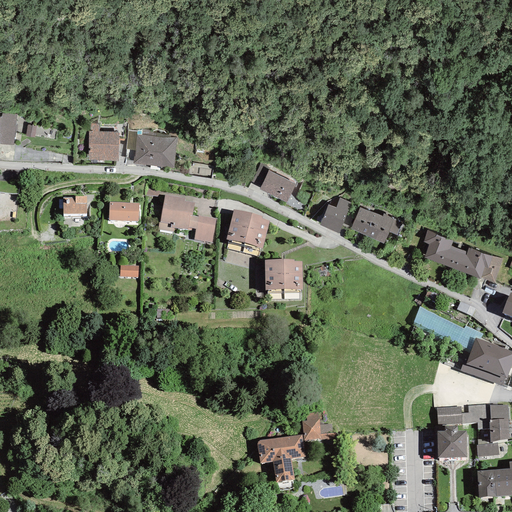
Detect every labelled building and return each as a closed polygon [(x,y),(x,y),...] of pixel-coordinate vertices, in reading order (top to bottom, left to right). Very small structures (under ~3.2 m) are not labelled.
[(0,143),(14,145),(17,114),(1,113),(0,113),(0,143)] [(99,131),(99,124),(89,123),(89,131),(99,131)] [(126,149),(135,151),(136,134),(137,131),(128,130),(126,149)] [(99,131),(89,131),(88,160),(118,161),(119,132),(99,131)] [(174,168),(177,137),(136,134),(135,151),(133,164),(174,168)] [(268,170),(270,168),(260,163),(250,182),(260,187),(268,170)] [(260,187),(259,189),(286,203),(296,184),(268,170),(260,187)] [(185,198),(165,195),(160,222),(159,222),(158,230),(173,232),(174,228),(188,230),(188,228),(190,215),(192,216),(194,203),(185,201),(185,198)] [(75,197),(63,198),(63,217),(87,217),(86,196),(83,196),(75,196),(75,197)] [(339,234),(351,203),(339,198),(336,208),(328,205),(320,225),(339,234)] [(139,203),(109,202),(108,221),(138,222),(139,203)] [(351,228),(384,244),(389,232),(394,220),(383,214),(382,216),(360,207),(351,228)] [(263,249),(269,221),(262,219),(262,217),(233,210),(226,240),(263,249)] [(212,243),(216,219),(198,215),(198,217),(192,216),(190,215),(188,228),(196,229),(194,240),(212,243)] [(394,220),(389,232),(397,236),(402,223),(394,220)] [(451,247),(453,241),(427,230),(423,242),(429,244),(424,258),(480,279),(481,278),(494,283),(503,259),(469,248),(467,252),(451,247)] [(294,259),(265,260),(265,290),(303,290),(302,261),(294,261),(294,259)] [(140,277),(141,266),(121,265),(120,276),(140,277)] [(511,293),(510,292),(502,313),(511,317),(511,293)] [(475,309),(460,302),(457,310),(472,317),(475,309)] [(475,338),(480,340),(483,335),(465,326),(463,329),(420,306),(414,322),(471,350),(475,338)] [(511,351),(480,340),(475,338),(471,350),(466,364),(504,378),(506,379),(511,362),(511,351)] [(460,371),(502,386),(504,378),(466,364),(463,363),(460,371)] [(461,413),(462,424),(477,422),(478,429),(490,429),(489,404),(467,406),(468,413),(461,413)] [(507,405),(489,404),(490,429),(490,442),(497,441),(509,439),(507,405)] [(461,406),(436,408),(437,425),(462,424),(461,413),(461,406)] [(320,424),(318,412),(306,413),(307,421),(302,421),(303,435),(304,440),(321,439),(320,424)] [(332,433),(331,424),(320,424),(321,434),(332,433)] [(457,426),(444,426),(444,432),(436,432),(437,458),(467,457),(466,431),(457,431),(457,426)] [(498,455),(497,441),(490,442),(490,429),(478,429),(478,445),(476,445),(477,457),(498,455)] [(260,441),(257,444),(260,463),(272,462),(276,483),(295,480),(290,459),(306,456),(304,440),(303,435),(260,441)] [(511,461),(509,462),(509,469),(494,470),(496,497),(511,495),(511,461)] [(496,497),(494,470),(477,471),(478,498),(496,497)]
